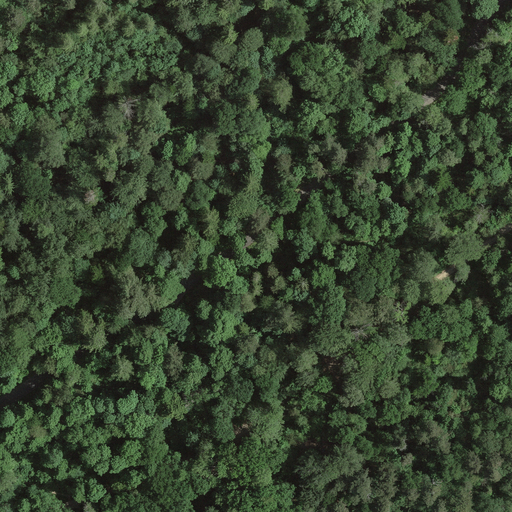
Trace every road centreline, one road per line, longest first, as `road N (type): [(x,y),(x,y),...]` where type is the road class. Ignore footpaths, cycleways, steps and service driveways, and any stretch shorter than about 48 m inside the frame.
road 1 (unclassified): [(0,392),(122,321),(435,92),(511,5)]
road 2 (track): [(207,464),(251,418),(398,338),(448,274),(511,225)]
road 3 (track): [(207,464),(155,482),(42,483)]
